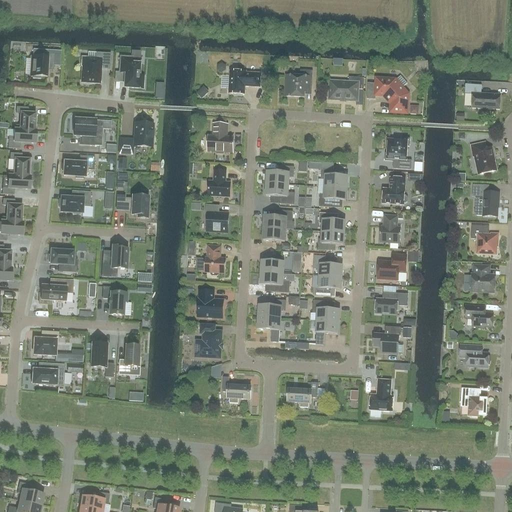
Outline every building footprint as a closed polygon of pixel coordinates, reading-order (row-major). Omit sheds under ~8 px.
[(97,54),(96,59),(89,59),(89,58),(82,57),(81,84),(101,85),(102,69),(110,70),(111,54),(97,54)] [(42,56),(34,56),(34,57),(31,57),(30,78),(33,78),(32,79),(41,80),(41,78),(47,79),(47,71),(54,71),(54,56),(48,56),(48,59),(42,59),(42,56)] [(132,58),(120,57),(119,74),(124,75),(123,90),(144,90),(144,77),(140,77),(140,65),(132,64),(132,58)] [(246,87),(261,88),(262,74),(247,73),(247,72),(231,71),(229,94),(245,95),(246,87)] [(312,87),(313,72),(301,71),(301,77),(287,76),(286,97),(305,98),(305,86),(312,87)] [(364,91),(365,79),(350,78),(349,84),(331,83),(330,100),(357,101),(358,91),(364,91)] [(409,94),(397,79),(377,78),(376,83),(368,83),(367,100),(376,100),(376,96),(384,97),(391,105),(391,113),(408,114),(409,94)] [(483,110),(483,112),(492,112),(492,110),(500,110),(501,95),(482,94),(482,86),(466,85),(466,94),(474,94),(473,109),(483,110)] [(16,131),(35,132),(36,115),(28,115),(29,109),(17,108),(16,114),(22,114),(21,126),(16,126),(16,131)] [(93,119),(86,119),(86,120),(75,120),(74,138),(80,138),(79,146),(102,147),(103,122),(93,121),(93,119)] [(154,126),(134,125),(133,139),(120,139),(119,156),(133,156),(133,149),(153,150),(154,126)] [(227,138),(228,126),(215,125),(214,138),(209,137),(209,152),(217,152),(217,154),(224,155),(224,152),(233,153),(234,139),(227,138)] [(35,132),(16,131),(15,131),(15,138),(9,138),(8,149),(21,150),(21,144),(36,144),(37,132),(35,132)] [(412,171),(412,161),(407,161),(408,148),(410,148),(411,140),(403,139),(403,141),(389,140),(388,154),(386,154),(385,162),(394,162),(393,169),(412,171)] [(487,149),(486,143),(472,146),(474,158),(476,157),(480,175),(496,172),(494,161),(496,161),(493,148),(487,149)] [(107,145),(108,153),(116,152),(116,145),(107,145)] [(10,172),(10,177),(29,178),(29,161),(22,161),(23,155),(10,154),(10,160),(16,161),(15,172),(10,172)] [(95,171),(96,157),(81,156),(80,163),(65,163),(65,165),(63,164),(63,172),(65,172),(64,177),(77,177),(77,179),(84,180),(84,178),(86,178),(87,171),(95,171)] [(118,157),(118,168),(127,169),(127,158),(118,157)] [(191,164),(190,172),(202,173),(202,164),(191,164)] [(268,172),(267,185),(289,186),(289,178),(294,178),(294,174),(295,168),(283,167),(282,173),(268,172)] [(326,180),(326,188),(347,189),(348,177),(334,176),(334,170),(322,169),(321,180),(326,180)] [(226,183),(227,172),(215,171),(214,182),(209,182),(208,197),(230,198),(231,183),(226,183)] [(117,174),(117,189),(123,189),(123,183),(127,184),(128,174),(117,174)] [(29,178),(10,177),(4,177),(2,195),(15,196),(15,190),(30,190),(31,178),(29,178)] [(405,197),(406,179),(391,178),(390,190),(384,190),(383,205),(404,206),(405,204),(406,204),(408,203),(408,199),(407,197),(405,197)] [(267,185),(267,197),(282,198),(281,204),(294,205),(295,198),(288,197),(289,186),(267,185)] [(484,198),(483,217),(498,218),(499,204),(500,204),(500,194),(489,193),(490,186),(474,185),(473,197),(484,198)] [(347,189),(326,188),(325,195),(320,195),(320,208),(333,208),(333,201),(346,202),(347,189)] [(59,208),(61,208),(61,213),(73,214),(73,216),(80,216),(81,214),(83,214),(83,208),(90,208),(91,193),(76,192),(76,199),(62,198),(62,200),(60,200),(59,208)] [(117,196),(117,208),(117,211),(125,211),(125,210),(132,211),(132,216),(138,217),(138,219),(147,220),(149,198),(133,197),(133,200),(125,199),(125,197),(117,196)] [(2,218),(2,223),(21,224),(22,207),(15,207),(15,201),(3,200),(3,206),(8,206),(8,218),(2,218)] [(220,214),(220,207),(206,206),(206,214),(208,214),(207,232),(228,233),(229,215),(220,214)] [(265,229),(286,230),(287,223),(293,223),(294,212),(280,212),(279,218),(265,217),(265,229)] [(324,225),(323,233),(345,234),(345,222),(325,220),(325,215),(320,214),(320,225),(324,225)] [(397,229),(398,218),(385,217),(385,228),(381,228),(380,243),(400,244),(401,229),(397,229)] [(21,224),(2,223),(1,235),(0,234),(0,241),(7,242),(7,235),(22,236),(23,224),(21,224)] [(477,255),(497,256),(498,236),(487,235),(487,227),(472,226),(472,240),(478,240),(477,255)] [(285,243),(286,230),(265,229),(264,241),(285,243)] [(319,241),(318,251),(327,252),(327,245),(344,246),(345,234),(323,233),(323,241),(319,241)] [(0,270),(12,271),(12,270),(10,270),(11,253),(4,252),(4,246),(0,246),(0,270)] [(221,260),(221,248),(209,247),(208,259),(206,259),(206,260),(197,260),(197,272),(211,273),(211,275),(213,276),(218,277),(219,275),(219,274),(226,274),(227,260),(221,260)] [(112,262),(103,262),(102,278),(111,278),(111,275),(117,275),(117,270),(127,271),(128,251),(121,250),(121,248),(113,248),(112,262)] [(75,251),(50,250),(49,266),(59,266),(58,272),(77,273),(78,260),(76,260),(76,253),(75,253),(75,251)] [(406,272),(407,257),(394,256),(393,264),(379,263),(378,279),(399,281),(399,272),(406,272)] [(321,270),(320,277),(342,278),(343,266),(328,265),(329,258),(315,257),(314,269),(321,270)] [(262,274),(283,275),(284,263),(263,261),(262,274)] [(471,293),(495,294),(496,276),(490,276),(490,267),(474,266),(474,275),(472,275),(471,293)] [(0,281),(12,282),(12,271),(0,270),(0,281)] [(138,273),(138,289),(151,289),(151,273),(138,273)] [(283,283),(283,275),(262,274),(261,286),(266,286),(266,293),(289,294),(290,283),(283,283)] [(341,291),(342,278),(320,277),(320,289),(315,289),(314,297),(333,298),(333,290),(341,291)] [(52,302),(66,303),(66,294),(73,294),(74,282),(60,281),(60,288),(42,287),(42,295),(40,295),(39,305),(51,305),(52,302)] [(111,288),(103,288),(103,300),(110,300),(109,306),(110,306),(110,316),(124,316),(125,302),(127,303),(128,294),(111,293),(111,288)] [(214,301),(214,292),(200,292),(200,300),(199,300),(198,317),(207,318),(208,319),(212,319),(213,318),(223,319),(224,302),(214,301)] [(408,307),(409,295),(386,294),(386,301),(377,300),(376,314),(397,316),(398,307),(408,307)] [(301,300),(301,308),(309,308),(309,301),(301,300)] [(260,306),(260,318),(281,319),(281,312),(286,312),(287,302),(275,301),(274,307),(260,306)] [(318,314),(318,322),(339,323),(340,311),(326,310),(326,302),(314,301),(313,314),(318,314)] [(481,308),(466,307),(466,319),(473,319),(473,327),(479,327),(479,329),(486,329),(486,328),(493,328),(494,315),(481,314),(481,308)] [(272,343),(280,344),(281,319),(260,318),(259,331),(272,331),(272,343)] [(325,334),(339,335),(339,323),(318,322),(317,346),(324,346),(325,334)] [(221,359),(222,333),(216,332),(216,325),(201,325),(201,332),(204,332),(204,342),(197,342),(196,358),(221,359)] [(385,335),(375,335),(374,347),(383,348),(382,354),(398,355),(399,336),(401,336),(402,328),(386,327),(385,335)] [(403,339),(412,339),(412,329),(404,328),(403,339)] [(34,339),(33,356),(56,358),(57,340),(34,339)] [(107,364),(108,346),(92,345),(90,368),(105,369),(105,378),(113,379),(114,365),(107,364)] [(126,361),(120,361),(119,373),(131,373),(131,368),(138,368),(139,347),(127,346),(126,361)] [(467,367),(488,368),(489,366),(490,366),(491,357),(489,357),(489,354),(475,353),(475,346),(461,346),(460,359),(468,359),(467,367)] [(83,362),(84,351),(72,350),(71,362),(83,362)] [(67,371),(82,372),(83,363),(68,362),(67,371)] [(43,371),(33,371),(33,376),(32,375),(31,383),(33,383),(33,385),(46,386),(46,387),(63,388),(65,365),(44,364),(43,371)] [(251,401),(252,388),(229,386),(230,378),(224,378),(223,393),(229,393),(228,399),(231,399),(230,404),(239,404),(239,400),(251,401)] [(377,396),(371,395),(370,411),(393,412),(394,397),(391,397),(392,381),(378,380),(377,396)] [(318,399),(319,384),(312,384),(311,392),(290,390),(289,403),(301,404),(301,408),(309,409),(309,404),(311,404),(311,399),(318,399)] [(477,390),(463,390),(462,407),(469,407),(468,417),(478,418),(478,416),(487,417),(487,415),(489,415),(489,409),(487,409),(488,399),(476,399),(477,390)] [(22,495),(21,502),(41,507),(44,495),(30,492),(32,486),(20,483),(17,494),(22,495)] [(81,509),(99,511),(102,511),(104,505),(108,506),(110,495),(98,493),(97,499),(83,497),(81,509)] [(155,499),(153,509),(158,510),(157,511),(179,511),(180,509),(166,507),(167,501),(155,499)] [(40,511),(41,507),(21,502),(19,509),(9,507),(8,511),(40,511)]
